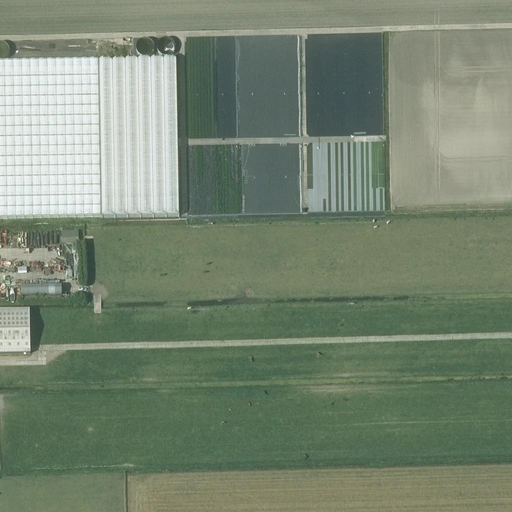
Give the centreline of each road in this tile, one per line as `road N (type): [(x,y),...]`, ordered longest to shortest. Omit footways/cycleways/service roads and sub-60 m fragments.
road 1 (track): [(511,335),(64,350),(0,361)]
road 2 (track): [(0,38),(511,27)]
